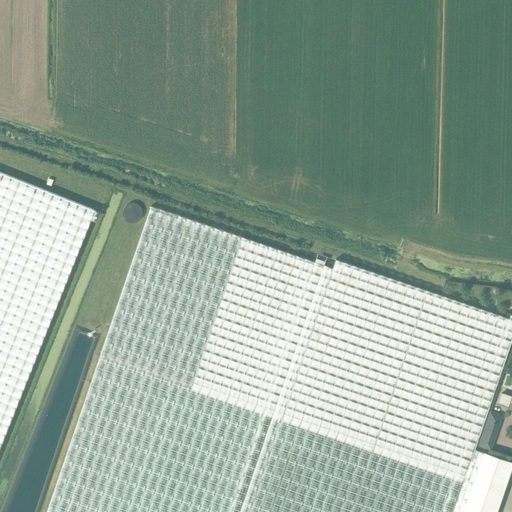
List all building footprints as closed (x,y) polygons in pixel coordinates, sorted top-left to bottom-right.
[(0,451),(71,272),(96,210),(0,171),(0,451)] [(127,203),(126,220),(142,222),(143,205),(127,203)] [(46,511),(498,511),(511,471),(511,459),(484,451),(486,445),(478,442),(511,343),(511,317),(337,257),(334,266),(152,204),(46,511)] [(511,396),(511,397),(501,394),(498,403),(509,407),(508,408),(509,408),(511,408),(511,396)] [(483,429),(496,434),(500,422),(487,417),(483,429)]
